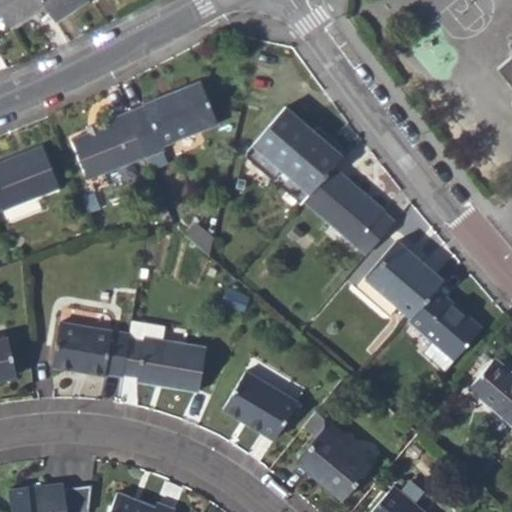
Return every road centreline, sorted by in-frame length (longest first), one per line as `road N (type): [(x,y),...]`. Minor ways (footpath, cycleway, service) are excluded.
road 1 (tertiary): [(292,0),(511,280)]
road 2 (residential): [(0,438),(89,433),(140,440),(192,458),(266,511)]
road 3 (residential): [(218,0),(0,103)]
